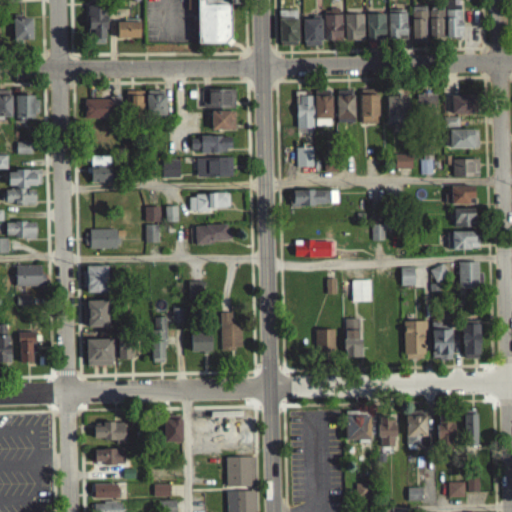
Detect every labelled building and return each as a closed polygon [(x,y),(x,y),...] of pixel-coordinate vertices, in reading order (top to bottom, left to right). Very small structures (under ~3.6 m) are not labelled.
[(223,48),(226,51),(231,46),(227,43),(227,15),(227,9),(232,9),(232,0),(194,0),(194,15),(194,48),(223,48)] [(445,43),(460,42),(460,7),(444,7),(445,43)] [(86,11),(87,35),(91,35),(91,49),(105,49),(104,11),(86,11)] [(411,44),(424,43),(423,12),(410,12),(411,44)] [(322,46),(340,45),(340,14),(322,14),(322,46)] [(278,15),(277,50),(296,51),(296,15),(278,15)] [(386,44),(405,45),(405,16),(387,16),(386,44)] [(427,43),(440,44),(440,16),(428,16),(427,43)] [(362,19),(344,20),(344,45),(362,45),(362,19)] [(365,19),(365,46),(384,46),(383,19),(365,19)] [(12,45),(31,45),(31,23),(12,23),(12,45)] [(301,25),(302,52),(321,51),(320,24),(301,25)] [(138,27),(115,27),(116,43),(138,43),(138,27)] [(204,95),(205,114),(234,113),(234,94),(204,95)] [(0,122),(10,122),(10,96),(0,95),(0,122)] [(359,128),(377,128),(376,95),(358,95),(359,128)] [(140,96),(124,96),(125,118),(141,118),(140,96)] [(164,96),(144,96),(145,121),(164,121),(164,96)] [(314,131),(331,130),(329,96),(312,96),(314,131)] [(311,139),(310,97),(294,97),(295,139),(311,139)] [(335,128),(353,128),(352,97),(334,97),(335,128)] [(13,123),(32,123),(33,101),(14,100),(13,123)] [(386,100),(386,127),(406,128),(406,100),(386,100)] [(435,100),(412,101),(413,121),(435,120),(435,100)] [(449,101),(450,120),(471,119),(470,100),(449,101)] [(83,124),(118,123),(117,103),(83,104),(83,124)] [(234,135),(233,116),(209,116),(210,136),(234,135)] [(448,135),(448,154),(477,153),(476,135),(448,135)] [(90,156),(114,156),(113,140),(89,140),(90,156)] [(230,157),(229,141),(188,142),(189,155),(199,155),(199,158),(230,157)] [(31,148),(15,147),(15,159),(30,160),(31,148)] [(312,172),(311,152),(294,153),(295,172),(312,172)] [(410,159),(393,160),(394,174),(410,174),(410,159)] [(110,161),(88,161),(88,179),(90,179),(90,188),(109,188),(110,161)] [(230,162),(195,163),(195,183),(231,182),(230,162)] [(430,179),(430,164),(418,164),(419,180),(430,179)] [(451,165),(451,183),(478,182),(477,164),(451,165)] [(160,183),(178,183),(178,165),(160,165),(160,183)] [(322,168),(323,177),(335,177),(335,168),(322,168)] [(6,176),(6,191),(35,192),(35,176),(6,176)] [(473,191),(449,191),(449,210),(473,210),(473,191)] [(4,209),(34,210),(34,195),(4,194),(4,209)] [(335,195),(289,196),(289,211),(336,211),(335,195)] [(188,216),(228,215),(227,199),(187,200),(188,216)] [(164,227),(176,227),(175,211),(163,212),(164,227)] [(143,227),(158,227),(158,212),(143,212),(143,227)] [(450,233),(474,232),(474,214),(449,215),(450,233)] [(35,243),(35,227),(5,227),(4,243),(35,243)] [(378,229),(368,231),(371,246),(380,245),(378,229)] [(157,230),(143,230),(143,248),(157,248),(157,230)] [(193,231),(193,249),(229,248),(228,230),(193,231)] [(87,254),(116,254),(117,235),(88,234),(87,254)] [(477,237),(449,237),(450,255),(478,254),(477,237)] [(293,263),(332,262),(332,246),(292,247),(293,263)] [(456,268),(457,293),(481,293),(480,277),(477,277),(477,267),(456,268)] [(13,271),(14,292),(42,292),(42,271),(13,271)] [(105,271),(82,272),(83,298),(106,298),(105,271)] [(399,272),(399,291),(413,291),(413,272),(399,272)] [(334,284),(324,284),(325,300),(334,299),(334,284)] [(350,307),(368,307),(368,285),(350,286),(350,307)] [(200,286),(186,287),(187,301),(201,300),(200,286)] [(86,333),(108,332),(106,305),(85,306),(86,333)] [(181,327),(181,313),(171,313),(171,327),(181,327)] [(231,318),(218,318),(219,355),(240,354),(239,329),(231,329),(231,318)] [(164,323),(150,323),(150,368),(164,368),(164,323)] [(358,324),(342,324),(343,363),(359,363),(358,324)] [(402,326),(402,364),(423,364),(423,327),(402,326)] [(4,330),(0,329),(0,368),(9,368),(8,340),(4,341),(4,330)] [(450,329),(430,329),(430,364),(450,365),(450,329)] [(461,330),(460,364),(478,364),(478,330),(461,330)] [(332,334),(313,335),(313,359),(333,359),(332,334)] [(32,337),(17,337),(17,368),(33,368),(32,337)] [(189,357),(210,357),(209,339),(189,339),(189,357)] [(111,344),(84,345),(85,372),(111,371),(111,344)] [(116,345),(117,365),(133,365),(132,344),(116,345)] [(462,450),(476,450),(475,415),(462,416),(462,450)] [(367,417),(343,417),(343,446),(368,445),(367,417)] [(424,440),(423,417),(403,418),(404,450),(418,450),(418,441),(424,440)] [(394,420),(377,420),(377,452),(393,452),(394,420)] [(452,450),(453,421),(436,421),(435,450),(452,450)] [(162,447),(180,447),(180,425),(162,425),(162,447)] [(124,445),(123,428),(92,429),(92,445),(124,445)] [(92,455),(93,467),(102,467),(102,471),(123,470),(122,454),(92,455)] [(224,462),(224,492),(254,492),(253,462),(224,462)] [(466,498),(477,497),(476,482),(466,482),(466,498)] [(462,487),(446,488),(446,503),(463,502),(462,487)] [(92,490),(92,504),(117,503),(117,489),(92,490)] [(353,504),(367,504),(367,489),(354,489),(353,504)] [(169,502),(169,490),(151,490),(151,502),(169,502)] [(405,507),(420,507),(420,493),(406,493),(405,507)] [(254,511),(255,496),(225,496),(224,511),(254,511)]
